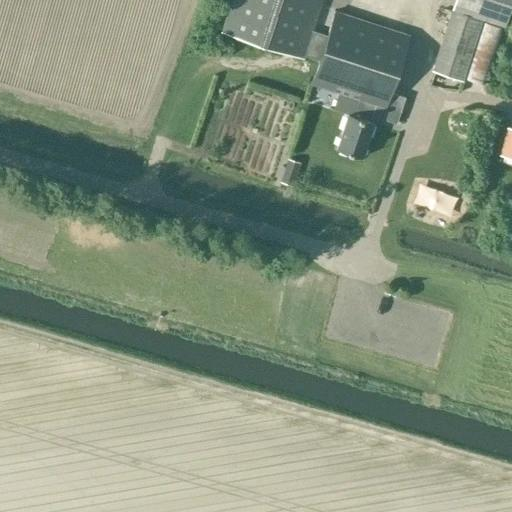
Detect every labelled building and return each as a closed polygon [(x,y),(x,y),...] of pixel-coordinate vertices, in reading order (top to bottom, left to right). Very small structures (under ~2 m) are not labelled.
[(230,0),(220,32),(301,59),(303,55),(318,60),(310,83),(338,92),(333,109),(347,114),(335,149),(361,157),(373,121),(370,120),(375,104),(384,107),(389,92),(407,35),(334,11),(326,35),(311,30),(320,0),(230,0)] [(511,0),(453,0),(451,7),(504,26),(511,0)] [(462,81),(482,19),(451,10),(431,71),(462,81)] [(484,85),(503,28),(483,22),(465,79),(484,85)] [(399,112),(404,97),(389,92),(384,107),(399,112)] [(511,127),(509,127),(501,155),(511,158),(511,127)] [(302,163),(289,159),(282,182),(294,186),(302,163)]
